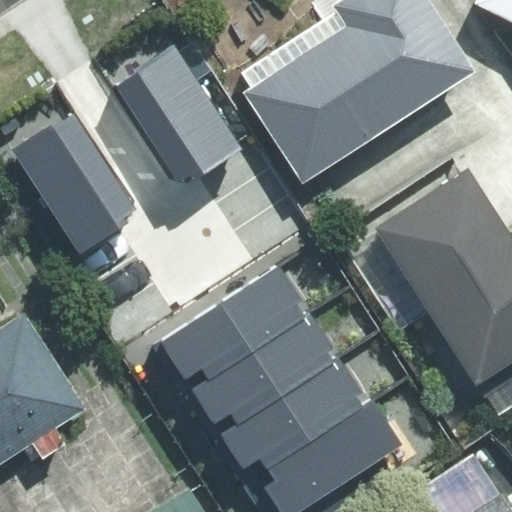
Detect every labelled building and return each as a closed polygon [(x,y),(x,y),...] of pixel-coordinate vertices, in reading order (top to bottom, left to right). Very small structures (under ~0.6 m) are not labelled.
[(338,11),(243,73),(252,87),(245,92),(304,182),(475,72),(428,0),(342,0),(335,5),(338,11)] [(511,0),(478,0),(478,1),(511,18),(511,0)] [(174,46),(115,85),(179,181),(194,171),(197,177),(241,148),(174,46)] [(74,112),(14,150),(80,254),(121,228),(118,223),(136,211),(74,112)] [(511,237),(468,170),(377,228),(485,395),(511,378),(511,237)] [(280,264),(160,341),(185,381),(202,370),(207,379),(304,317),(295,305),(303,300),(280,264)] [(0,330),(0,464),(32,443),(43,458),(66,444),(56,428),(85,409),(24,315),(0,330)] [(230,414),(236,422),(332,360),(327,352),(334,348),(316,321),(309,325),(304,317),(207,379),(191,389),(214,424),(230,414)] [(261,456),(270,470),(367,408),(360,397),(366,393),(347,364),(338,369),(332,360),(236,422),(239,426),(225,435),(245,466),(261,456)] [(277,482),(268,488),(284,511),(296,511),(400,445),(372,403),(367,408),(270,470),(277,482)] [(204,511),(189,489),(153,511),(204,511)] [(511,511),(501,496),(475,511),(511,511)]
